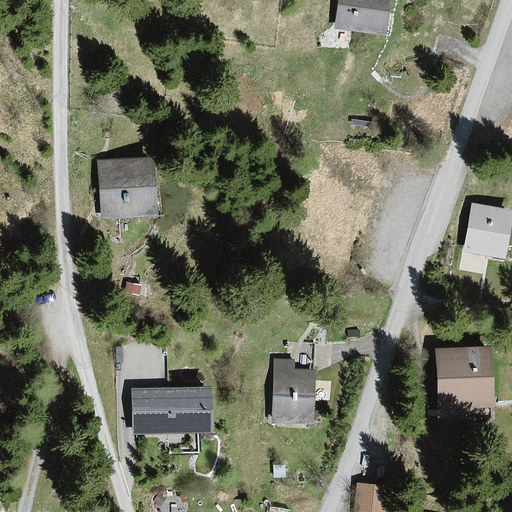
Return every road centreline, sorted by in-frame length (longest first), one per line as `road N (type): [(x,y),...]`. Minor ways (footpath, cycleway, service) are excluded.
road 1 (residential): [(511,1),(328,511)]
road 2 (residential): [(129,511),(74,326),(60,201),(58,0)]
